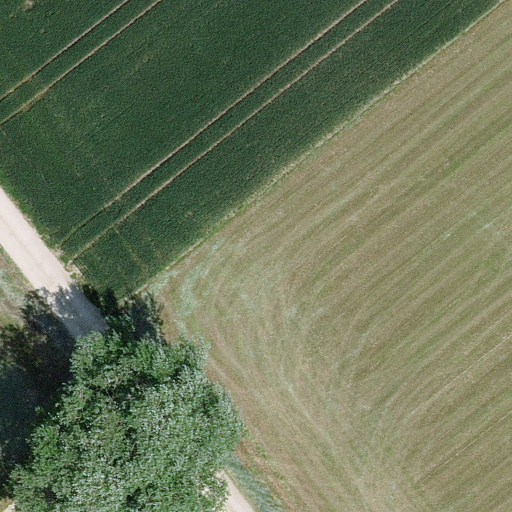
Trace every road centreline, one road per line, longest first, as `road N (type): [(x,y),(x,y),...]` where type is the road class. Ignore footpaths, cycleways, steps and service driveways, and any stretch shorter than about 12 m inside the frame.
road 1 (track): [(0,219),(229,511)]
road 2 (track): [(34,511),(154,416)]
